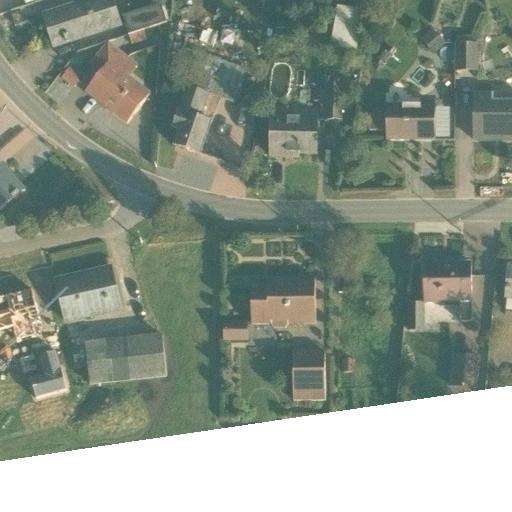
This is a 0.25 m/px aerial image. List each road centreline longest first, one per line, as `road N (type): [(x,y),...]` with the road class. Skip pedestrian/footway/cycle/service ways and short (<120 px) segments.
road 1 (residential): [(150,186),(210,204),(296,212),(511,215)]
road 2 (residential): [(0,66),(67,138),(150,186)]
road 3 (unclassified): [(150,186),(118,224),(0,251)]
